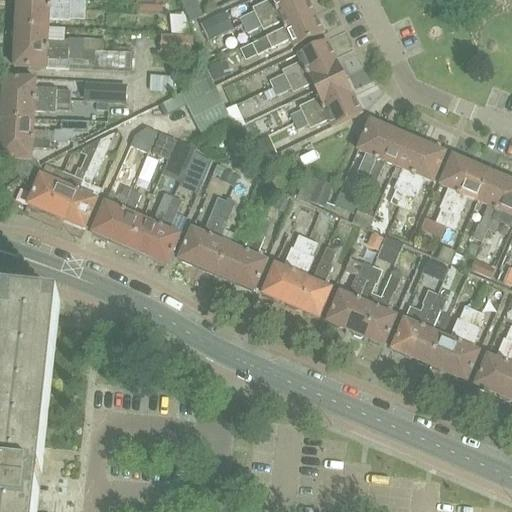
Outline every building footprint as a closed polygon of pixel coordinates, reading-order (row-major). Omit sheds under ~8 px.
[(18,0),(18,7),(71,10),(85,11),(106,12),(107,1),(90,0),(18,0)] [(136,0),(136,4),(139,4),(139,13),(163,14),(163,0),(136,0)] [(179,3),(184,14),(188,23),(201,16),(193,0),(184,0),(181,2),(179,3)] [(272,0),(253,9),(254,12),(240,19),(244,27),(259,20),(302,0),(272,0)] [(307,0),(302,0),(259,20),(244,27),(247,35),(262,28),(263,31),(283,22),(287,29),(316,17),(307,0)] [(85,22),(85,11),(71,10),(18,7),(17,28),(48,29),(49,22),(70,23),(70,21),(85,22)] [(324,35),(316,17),(287,29),(253,45),(258,57),(292,40),(296,48),(324,35)] [(48,40),(48,29),(17,28),(16,48),(104,53),(105,43),(69,41),(48,40)] [(193,57),(194,39),(162,37),(161,55),(193,57)] [(273,90),(289,83),(337,61),(327,41),(299,55),(303,63),(283,72),(284,75),(269,82),(273,90)] [(132,54),(104,53),(16,48),(15,67),(130,72),(132,54)] [(227,60),(209,67),(215,82),(233,76),(227,60)] [(337,61),(289,83),(273,90),(276,97),(277,98),(292,91),(293,94),(313,84),(317,92),(346,80),(337,61)] [(57,90),(36,89),(36,82),(4,80),(3,99),(57,103),(71,103),(71,93),(57,92),(57,90)] [(295,125),(306,120),(354,97),(346,80),(317,92),(320,98),(300,108),(301,112),(291,117),(295,125)] [(183,95),(194,119),(205,115),(225,106),(214,81),(183,95)] [(86,89),(85,103),(100,104),(108,105),(125,106),(125,91),(86,89)] [(273,90),(264,94),(267,102),(276,97),(273,90)] [(354,97),(306,120),(295,125),(298,132),(309,127),(310,130),(330,120),(334,129),(362,115),(354,97)] [(70,113),(71,103),(57,103),(3,99),(2,119),(34,121),(34,113),(56,114),(56,113),(70,113)] [(100,104),(100,113),(108,113),(108,105),(100,104)] [(225,106),(205,115),(194,119),(199,130),(209,125),(210,125),(230,117),(225,106)] [(230,117),(210,125),(214,136),(234,127),(230,117)] [(33,132),(34,121),(2,119),(1,140),(50,142),(73,143),(74,132),(54,131),(54,133),(33,132)] [(353,189),(364,193),(369,180),(391,130),(371,122),(359,152),(366,155),(357,175),(359,175),(353,189)] [(149,155),(151,149),(158,134),(147,129),(135,137),(130,148),(149,155)] [(391,130),(369,180),(364,193),(371,197),(385,164),(395,168),(409,138),(391,130)] [(161,135),(153,155),(168,162),(177,142),(161,135)] [(113,136),(101,142),(66,222),(85,230),(102,190),(90,185),(94,176),(96,177),(113,136)] [(269,138),(250,146),(259,165),(278,157),(269,138)] [(391,204),(400,208),(406,195),(427,146),(409,138),(395,168),(402,171),(394,191),(396,192),(391,204)] [(17,174),(21,178),(39,167),(37,162),(33,161),(33,149),(50,150),(50,142),(1,140),(0,160),(18,161),(17,174)] [(64,175),(60,185),(47,214),(66,222),(101,142),(83,150),(81,155),(87,158),(81,171),(78,170),(75,179),(64,175)] [(177,142),(168,162),(167,166),(185,174),(195,154),(197,149),(192,147),(191,149),(177,142)] [(427,146),(406,195),(400,208),(409,212),(415,199),(417,200),(425,180),(434,184),(446,154),(427,146)] [(195,154),(185,174),(185,176),(203,184),(212,163),(195,154)] [(442,236),(445,228),(472,166),(453,158),(441,187),(448,190),(440,210),(442,210),(436,224),(437,224),(434,233),(442,236)] [(491,173),(472,166),(445,228),(455,232),(461,218),(459,217),(468,198),(478,203),(491,173)] [(28,206),(47,214),(60,185),(64,175),(53,170),(46,179),(41,177),(42,173),(39,167),(21,178),(26,186),(35,190),(28,206)] [(239,178),(224,171),(219,182),(234,189),(239,178)] [(483,241),(509,181),(491,173),(478,203),(489,207),(480,227),(478,226),(473,239),(482,244),(483,241)] [(511,182),(509,181),(483,241),(492,245),(505,214),(511,217),(511,182)] [(276,192),(259,184),(250,202),(267,210),(276,192)] [(318,185),(310,204),(324,210),(332,190),(318,185)] [(93,233),(112,241),(133,192),(124,189),(116,208),(105,204),(93,233)] [(141,196),(133,192),(112,241),(131,249),(143,220),(132,215),(141,196)] [(150,257),(171,209),(175,200),(166,196),(154,224),(143,220),(131,249),(150,257)] [(291,204),(279,199),(274,210),(286,215),(291,204)] [(175,200),(171,209),(150,257),(168,265),(180,235),(169,231),(181,203),(175,200)] [(218,200),(217,203),(203,235),(192,230),(180,260),(199,268),(219,219),(226,203),(218,200)] [(228,200),(226,203),(219,219),(199,268),(218,276),(230,246),(220,242),(236,204),(228,200)] [(357,213),(353,224),(370,229),(374,219),(357,213)] [(263,220),(257,235),(236,284),(254,292),(267,262),(256,258),(264,238),(268,232),(270,223),(263,220)] [(236,284),(257,235),(248,231),(246,236),(237,232),(230,246),(218,276),(236,284)] [(384,240),(373,235),(368,248),(379,253),(384,240)] [(282,303),(303,254),(308,241),(299,237),(293,250),(292,250),(284,270),(276,266),(263,295),(282,303)] [(396,243),(386,239),(382,249),(391,253),(396,243)] [(308,241),(303,254),(282,303),(300,311),(313,281),(306,279),(314,259),(313,259),(318,246),(308,241)] [(331,290),(325,287),(333,267),(331,267),(336,253),(326,249),(313,281),(300,311),(319,319),(331,290)] [(475,262),(470,272),(471,272),(481,276),(485,266),(475,262)] [(356,277),(348,297),(340,294),(328,323),(347,331),(373,269),(365,265),(360,279),(356,277)] [(365,339),(378,309),(382,300),(372,296),(376,286),(378,286),(383,273),(373,269),(347,331),(365,339)] [(392,277),(382,300),(378,309),(365,339),(384,346),(396,317),(385,313),(393,293),(396,294),(401,281),(392,277)] [(412,359),(433,310),(438,297),(430,293),(421,314),(410,309),(405,321),(393,350),(412,359)] [(0,511),(37,511),(40,493),(61,303),(5,297),(0,338),(0,511)] [(448,301),(438,297),(433,310),(412,359),(431,366),(442,337),(432,333),(440,313),(442,314),(448,301)] [(449,340),(442,337),(431,366),(449,374),(474,312),(465,308),(459,321),(458,321),(449,340)] [(484,317),(474,312),(449,374),(467,381),(479,353),(472,350),(480,330),(479,330),(484,317)] [(495,394),(511,352),(511,328),(506,341),(504,341),(496,360),(488,357),(476,386),(495,394)] [(511,352),(495,394),(511,400),(511,352)]
